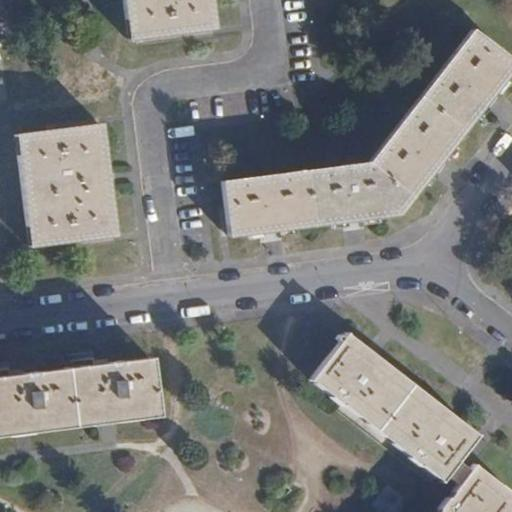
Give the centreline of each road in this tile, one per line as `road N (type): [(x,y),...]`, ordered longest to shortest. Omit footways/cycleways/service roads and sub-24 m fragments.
road 1 (residential): [(266,0),(276,70),(148,94),(175,295)]
road 2 (residential): [(175,295),(427,264)]
road 3 (residential): [(0,318),(175,295)]
road 4 (residential): [(427,264),(511,152)]
